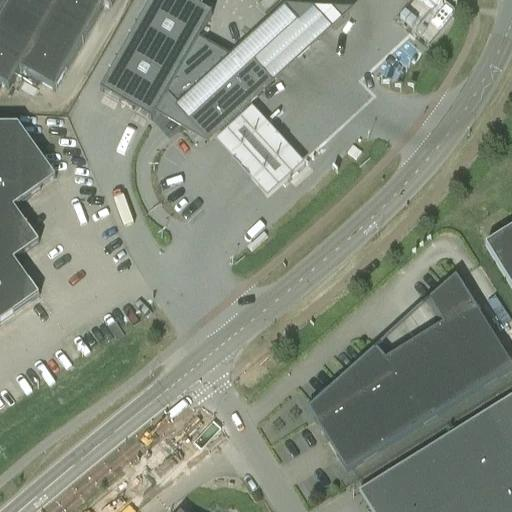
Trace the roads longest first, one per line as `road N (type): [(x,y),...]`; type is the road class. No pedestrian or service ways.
road 1 (tertiary): [(206,363),(371,224),(411,180),(486,75),(511,20)]
road 2 (tertiary): [(19,511),(206,363)]
road 3 (unclassified): [(295,511),(206,363)]
